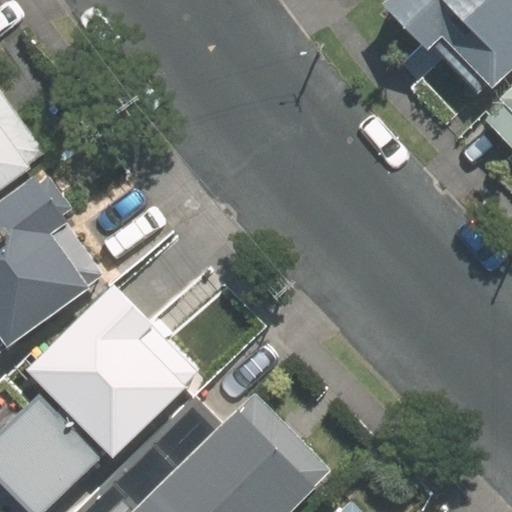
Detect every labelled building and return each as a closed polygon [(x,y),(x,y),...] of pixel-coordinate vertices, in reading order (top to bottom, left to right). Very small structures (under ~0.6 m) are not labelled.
[(511,0),(395,0),(478,95),(496,80),(497,81),(511,67),(511,0)] [(42,122),(0,66),(0,193),(45,159),(26,134),(42,122)] [(511,89),(506,95),(509,99),(492,114),(511,135),(511,89)] [(0,347),(16,335),(75,289),(86,304),(116,281),(70,223),(88,209),(51,162),(0,201),(0,347)] [(167,314),(129,275),(37,363),(123,452),(198,380),(150,331),(167,314)] [(51,511),(110,460),(47,389),(0,430),(0,455),(50,511),(51,511)] [(293,511),(333,477),(261,397),(134,511),(293,511)] [(373,511),(354,493),(335,511),(373,511)]
